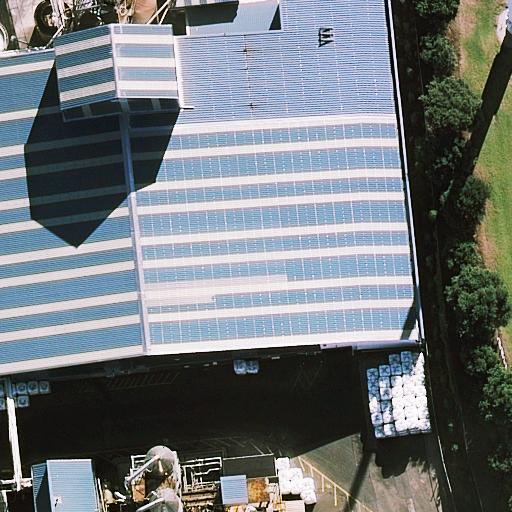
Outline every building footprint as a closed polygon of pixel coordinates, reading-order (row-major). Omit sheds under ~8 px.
[(241,0),(174,0),(176,14),(242,8),(241,0)] [(0,370),(386,333),(365,115),(186,133),(178,52),(0,68),(0,370)] [(199,511),(196,459),(119,463),(121,511),(199,511)] [(36,476),(40,511),(104,511),(99,468),(36,476)] [(264,511),(265,492),(235,492),(234,511),(264,511)]
